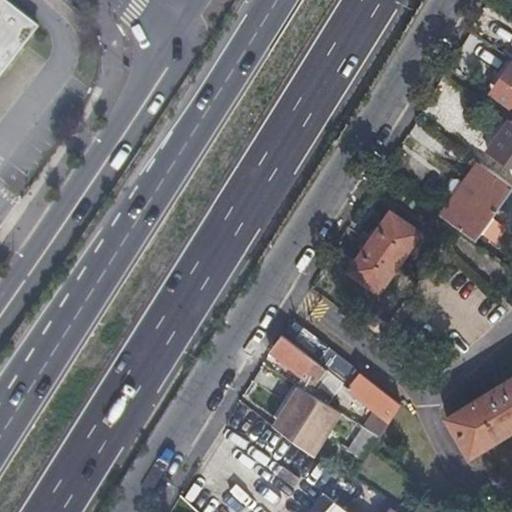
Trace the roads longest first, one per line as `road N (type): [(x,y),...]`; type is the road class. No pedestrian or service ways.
road 1 (motorway): [(51,511),(371,0)]
road 2 (motorway): [(278,0),(0,417)]
road 3 (secondary): [(263,279),(435,0)]
road 4 (secondary): [(175,56),(0,315)]
road 5 (secondary): [(119,511),(263,279)]
road 6 (residential): [(425,404),(263,279)]
road 7 (residential): [(511,485),(459,467),(437,439),(425,404)]
